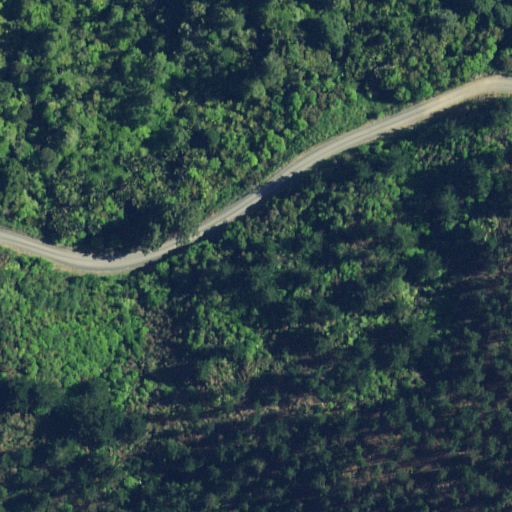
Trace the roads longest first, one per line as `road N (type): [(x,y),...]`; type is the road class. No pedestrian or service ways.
road 1 (unclassified): [(511,86),(344,135),(237,200),(143,241),(91,251),(0,227)]
road 2 (track): [(0,450),(217,438),(363,445),(414,456),(511,497)]
